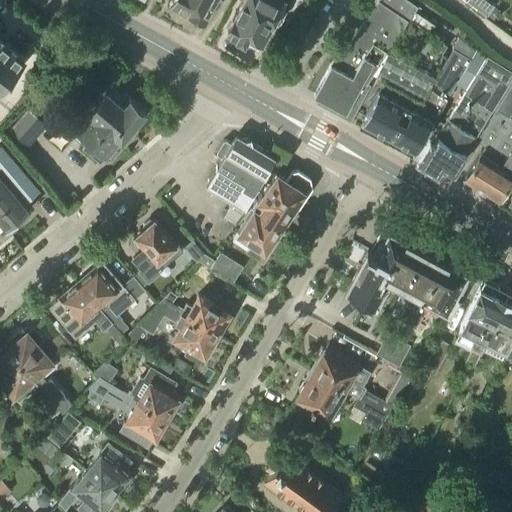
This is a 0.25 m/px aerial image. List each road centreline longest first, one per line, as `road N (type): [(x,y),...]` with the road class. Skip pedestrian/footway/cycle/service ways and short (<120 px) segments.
road 1 (residential): [(162,511),(369,164)]
road 2 (residential): [(0,292),(231,88)]
road 3 (primary): [(231,88),(73,0)]
road 4 (primary): [(511,241),(369,164)]
road 5 (residential): [(272,111),(342,0)]
